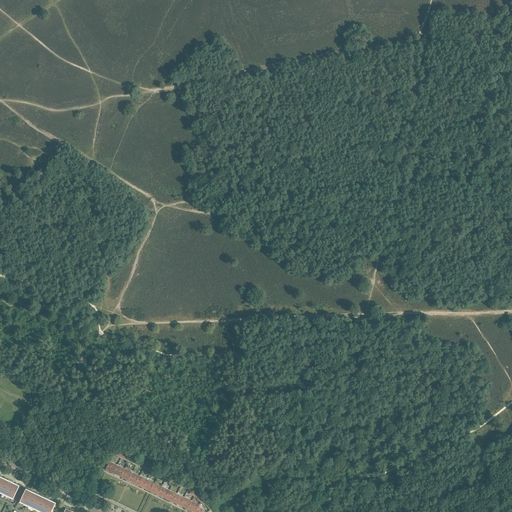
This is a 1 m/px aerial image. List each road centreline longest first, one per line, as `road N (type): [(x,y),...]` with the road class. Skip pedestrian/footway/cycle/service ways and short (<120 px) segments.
road 1 (track): [(369,48),(150,91)]
road 2 (track): [(150,91),(58,110),(1,101)]
